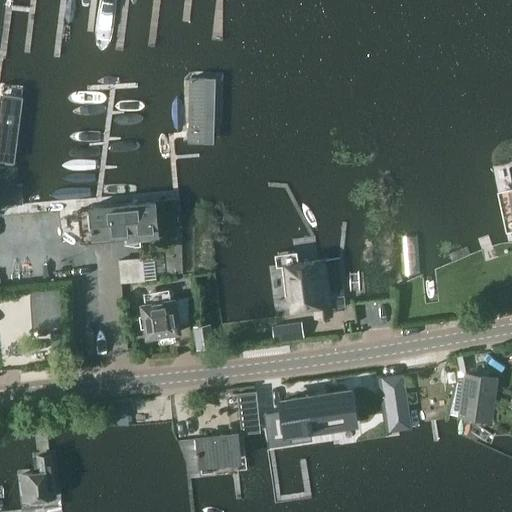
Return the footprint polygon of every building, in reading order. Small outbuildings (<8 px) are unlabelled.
[(217,80),(190,79),(189,144),(215,145),(217,80)] [(25,86),(0,83),(0,164),(15,166),(25,86)] [(159,235),(156,201),(90,207),(90,210),(80,211),(82,238),(140,233),(140,236),(159,235)] [(144,257),(121,259),(123,280),(146,279),(144,257)] [(314,262),(289,265),(290,276),(295,310),(316,307),(317,311),(347,307),(347,302),(341,258),(339,259),(318,261),(314,262)] [(172,299),(147,303),(144,304),(149,335),(181,330),(179,322),(188,321),(188,297),(175,299),(172,299)] [(198,346),(211,345),(210,328),(196,329),(198,346)] [(492,378),(469,375),(463,414),(487,417),(492,378)] [(412,427),(405,377),(385,379),(388,403),(391,403),(393,416),(400,415),(402,428),(412,427)] [(307,397),(283,401),(284,410),(265,413),(270,447),(291,444),(290,435),(331,429),(331,426),(355,423),(350,391),(327,394),(327,390),(318,392),(306,394),(307,397)] [(245,431),(262,429),(258,391),(240,393),(245,431)] [(239,430),(196,435),(199,465),(242,461),(239,430)] [(27,499),(55,495),(54,484),(56,484),(52,454),(39,455),(41,471),(24,473),(27,499)] [(39,457),(30,458),(32,472),(40,471),(39,457)]
